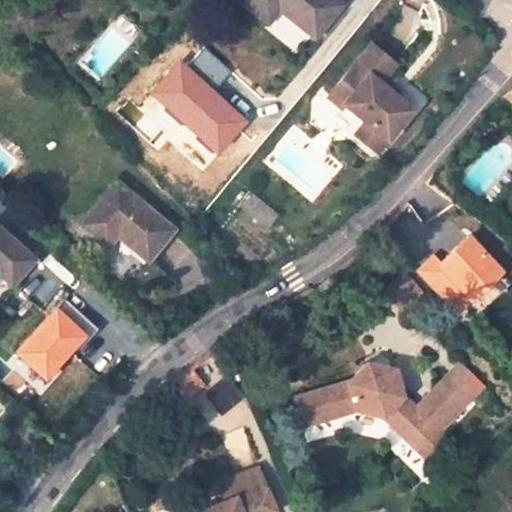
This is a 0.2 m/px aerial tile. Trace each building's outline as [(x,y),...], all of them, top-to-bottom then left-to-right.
[(339,3),(334,0),(241,0),(267,20),(278,7),(313,35),(339,3)] [(395,65),(370,45),(327,98),(341,109),(344,105),(364,123),(353,135),(375,154),(411,111),(379,84),(395,65)] [(172,229),(117,182),(79,223),(108,246),(117,235),(147,260),(172,229)] [(277,215),(247,189),(236,203),(265,228),(277,215)] [(471,227),(436,255),(433,251),(414,265),(451,312),(504,270),(471,227)] [(33,259),(0,229),(0,274),(11,284),(33,259)] [(349,387),(296,403),(304,432),(357,416),(382,422),(405,442),(412,434),(420,443),(434,428),(416,412),(404,401),(396,373),(369,367),(349,387)] [(482,390),(459,367),(437,391),(460,414),(482,390)] [(440,434),(460,414),(437,391),(416,412),(434,428),(440,434)] [(425,463),(447,441),(440,434),(434,428),(420,443),(412,434),(405,442),(425,463)] [(271,511),(274,511),(257,469),(219,485),(226,502),(201,511),(271,511)]
